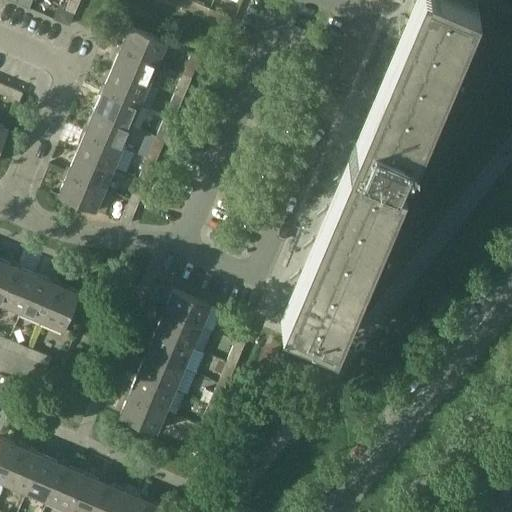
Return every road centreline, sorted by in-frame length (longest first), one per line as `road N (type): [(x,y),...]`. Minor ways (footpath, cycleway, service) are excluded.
road 1 (residential): [(365,6),(253,276),(180,247)]
road 2 (tertiary): [(327,511),(511,284)]
road 3 (residential): [(180,247),(285,0)]
road 4 (residential): [(0,41),(66,70),(6,211)]
road 5 (residential): [(180,247),(66,236),(6,211)]
